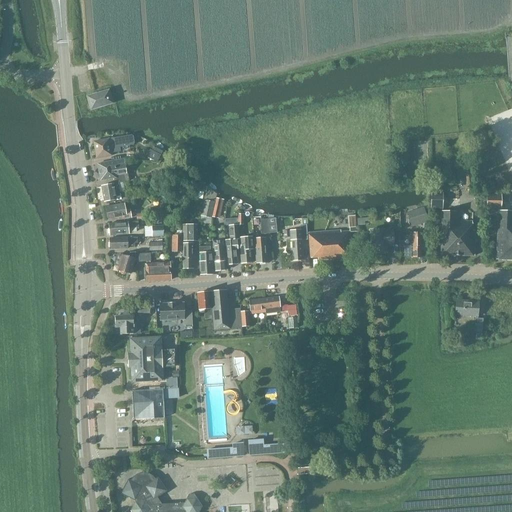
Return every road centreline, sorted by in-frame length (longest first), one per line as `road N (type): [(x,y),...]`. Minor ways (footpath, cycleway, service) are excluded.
road 1 (tertiary): [(83,290),(410,275),(511,281)]
road 2 (tertiary): [(92,511),(81,398),(83,290)]
road 3 (tertiary): [(83,290),(65,75)]
